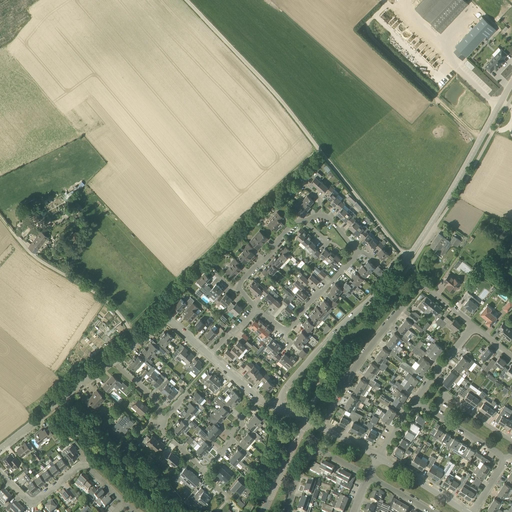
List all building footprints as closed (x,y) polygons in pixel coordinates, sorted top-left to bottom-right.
[(441,33),(444,29),(468,3),(464,0),(423,0),(415,9),(441,33)] [(494,27),(490,24),(483,17),(455,46),(457,48),(454,52),(463,60),(466,56),(466,57),(494,27)] [(496,71),(506,61),(504,59),(507,55),(501,49),(498,53),(489,63),(485,67),(491,73),(494,69),(496,71)] [(318,179),(316,177),(313,179),(311,177),(307,182),(312,187),(314,184),(316,186),(320,181),(322,179),(320,177),(318,179)] [(328,187),(320,181),(316,186),(321,190),(322,189),(325,191),(325,190),(328,192),(332,187),(330,185),(328,187)] [(337,196),(338,195),(333,191),(335,189),(332,187),(328,192),(330,194),(327,197),(332,201),(336,196),(337,196)] [(70,192),(68,194),(64,197),(67,201),(71,197),(73,195),(70,192)] [(314,201),(307,195),(303,200),(304,201),(310,205),(314,201)] [(343,203),(340,201),(341,200),(337,196),(336,196),(332,201),(331,202),(335,206),(336,206),(338,208),(343,203)] [(304,201),(300,205),(302,206),(307,211),(311,206),(310,205),(304,201)] [(342,218),(347,211),(343,207),(345,205),(343,203),(338,208),(340,210),(337,213),(342,218)] [(302,206),(300,205),(299,204),(295,208),(293,211),(298,216),(300,213),(304,217),(308,212),(307,211),(302,206)] [(36,223),(43,217),(38,211),(31,216),(36,223)] [(349,223),(354,218),(351,216),(352,215),(347,211),(342,218),(346,222),(347,221),(349,223)] [(280,227),(279,226),(282,222),(280,221),(283,217),(277,212),(269,220),(271,222),(268,225),(271,228),(273,227),(277,231),(280,227)] [(354,231),(360,225),(355,221),(356,220),(354,218),(349,223),(351,225),(349,227),(354,231)] [(363,227),(360,225),(354,231),(358,235),(359,234),(362,236),(366,231),(369,228),(366,226),(364,227),(363,227)] [(306,236),(304,235),(307,232),(301,227),(296,232),(299,234),(297,237),(301,241),(306,236)] [(367,245),(372,239),(373,238),(366,231),(362,236),(364,238),(362,241),(367,245)] [(29,247),(34,252),(47,237),(45,235),(41,232),(29,247)] [(265,243),(268,239),(260,232),(251,242),(258,248),(264,242),(265,243)] [(306,246),(311,240),(309,239),(311,237),(308,234),(306,236),(301,241),(306,246)] [(439,234),(430,246),(440,253),(441,252),(444,247),(448,249),(452,243),(458,247),(461,241),(454,236),(450,242),(445,238),(439,234)] [(377,243),(372,239),(367,245),(366,246),(371,251),(375,246),(377,248),(382,243),(379,241),(377,243)] [(314,257),(318,251),(316,249),(317,249),(314,247),(316,245),(311,240),(306,246),(313,252),(311,255),(314,257)] [(386,247),(383,245),(382,243),(377,248),(380,250),(377,253),(385,260),(389,254),(384,249),(386,247)] [(246,263),(254,254),(251,251),(253,248),(248,244),(243,249),(245,250),(239,257),(243,260),(246,263)] [(286,254),(288,252),(283,248),(278,253),(280,256),(279,257),(284,261),(288,257),(286,254)] [(330,252),(329,252),(325,248),(321,253),(318,251),(314,257),(316,259),(319,255),(324,259),(325,258),(330,252)] [(329,262),(330,261),(335,255),(330,251),(329,252),(330,252),(325,258),(329,262)] [(335,265),(341,258),(336,254),(335,255),(330,261),(334,264),(332,266),(334,267),(335,265)] [(277,259),(275,257),(270,262),(275,266),(277,264),(279,266),(284,262),(284,261),(279,257),(277,259)] [(233,278),(239,271),(239,270),(241,268),(238,266),(240,263),(236,259),(235,258),(230,264),(231,265),(226,271),(233,278)] [(376,268),(375,267),(368,261),(364,266),(370,271),(371,272),(373,270),(376,273),(378,270),(381,273),(382,272),(383,270),(378,266),(376,268)] [(264,269),(268,273),(274,279),(277,276),(274,273),(277,269),(275,266),(270,262),(267,265),(270,268),(268,269),(266,267),(264,269)] [(370,271),(364,266),(363,265),(358,270),(361,272),(359,274),(363,278),(370,271)] [(322,270),(321,271),(317,275),(315,277),(312,274),(307,278),(315,285),(317,282),(318,283),(326,274),(322,270)] [(357,285),(363,278),(359,274),(355,271),(351,276),(355,279),(353,282),(357,285)] [(203,293),(209,287),(207,284),(209,282),(208,281),(210,278),(205,273),(198,281),(203,286),(199,289),(195,293),(200,297),(203,293)] [(315,285),(307,278),(302,273),(297,278),(305,285),(307,282),(313,287),(315,285)] [(453,278),(449,275),(444,281),(449,284),(447,287),(453,292),(455,289),(456,290),(459,286),(458,286),(461,283),(454,277),(453,278)] [(306,294),(309,292),(303,287),(305,285),(297,278),(293,283),(297,286),(299,288),(306,294)] [(253,291),(257,286),(259,284),(255,279),(248,286),(253,291)] [(348,283),(347,281),(343,285),(348,290),(351,292),(354,288),(358,291),(360,288),(357,285),(353,282),(351,280),(348,283)] [(341,288),(335,283),(331,288),(332,289),(339,295),(338,294),(342,290),(345,292),(348,290),(343,285),(341,288)] [(222,289),(216,284),(212,289),(209,287),(203,293),(209,298),(213,293),(216,296),(218,293),(220,294),(224,289),(222,288),(222,289)] [(265,286),(262,290),(257,286),(253,291),(251,293),(256,297),(261,291),(264,293),(268,289),(265,286)] [(299,288),(297,286),(292,290),(299,296),(296,298),(301,303),(305,298),(304,297),(306,294),(299,288)] [(276,299),(279,295),(269,287),(268,289),(264,293),(266,295),(264,297),(271,304),(269,306),(276,299)] [(335,305),(337,302),(335,300),(339,295),(332,289),(327,294),(333,299),(331,301),(335,305)] [(473,312),(478,305),(471,300),(473,297),(467,292),(463,297),(467,301),(464,305),(473,312)] [(232,299),(226,293),(223,297),(220,295),(215,301),(219,305),(223,309),(232,299)] [(287,295),(281,302),(284,304),(290,297),(288,295),(287,295)] [(292,295),(290,297),(284,304),(286,306),(281,312),(286,316),(292,309),(288,305),(291,301),(294,297),(292,295)] [(429,308),(434,302),(427,296),(418,307),(424,312),(424,311),(428,307),(429,308)] [(184,307),(186,309),(192,302),(194,300),(191,297),(185,303),(181,299),(176,304),(177,304),(175,307),(180,312),(184,307)] [(274,310),(281,303),(276,299),(269,306),(274,310)] [(329,303),(324,299),(320,305),(322,307),(323,307),(327,311),(331,306),(333,307),(335,305),(331,301),(329,303)] [(192,302),(186,309),(187,309),(186,310),(188,311),(185,315),(185,316),(191,321),(197,313),(195,311),(198,308),(193,303),(192,302)] [(428,307),(424,311),(427,315),(431,310),(437,315),(442,309),(434,302),(429,308),(428,307)] [(242,308),(237,303),(234,305),(232,303),(227,308),(235,315),(242,308)] [(490,326),(497,317),(490,311),(492,309),(487,305),(480,314),(488,320),(485,322),(490,326)] [(323,307),(322,307),(320,310),(317,306),(313,311),(321,318),(327,311),(323,307)] [(321,318),(313,311),(309,315),(312,318),(310,321),(314,325),(315,325),(321,318)] [(415,322),(416,320),(418,318),(420,316),(415,312),(412,312),(408,316),(415,322)] [(312,331),(310,329),(314,325),(310,321),(307,318),(303,323),(307,327),(305,330),(310,334),(312,331)] [(446,322),(443,320),(439,325),(442,328),(445,324),(452,330),(451,331),(454,333),(457,329),(457,330),(461,325),(454,319),(453,321),(449,318),(446,322)] [(212,322),(208,319),(206,321),(204,320),(203,322),(200,319),(195,325),(200,330),(202,328),(205,330),(212,322)] [(408,329),(412,323),(406,319),(402,324),(408,329)] [(254,331),(256,329),(260,324),(262,322),(260,320),(258,322),(255,320),(249,327),(254,331)] [(260,333),(267,326),(268,325),(266,323),(265,324),(262,322),(260,324),(256,329),(260,333)] [(421,332),(423,329),(422,329),(416,323),(415,322),(413,325),(421,332)] [(511,333),(509,331),(510,330),(505,326),(506,325),(503,323),(499,328),(502,330),(499,333),(502,336),(503,335),(509,341),(511,339),(511,338),(511,333)] [(403,336),(408,340),(409,338),(407,336),(411,331),(408,329),(402,324),(398,329),(404,334),(404,333),(405,334),(403,336)] [(267,326),(260,333),(256,338),(259,340),(261,337),(263,340),(272,330),(267,326)] [(224,330),(220,327),(219,329),(217,327),(214,331),(212,328),(206,335),(211,339),(216,334),(219,336),(224,330)] [(311,335),(310,334),(305,330),(303,332),(302,331),(297,336),(298,337),(305,342),(309,337),(310,339),(312,336),(311,335)] [(173,337),(167,332),(166,334),(164,332),(161,335),(168,342),(173,337)] [(396,343),(401,338),(394,333),(390,338),(396,343)] [(436,344),(434,342),(436,340),(430,334),(427,338),(432,342),(431,343),(432,343),(430,346),(432,348),(432,349),(438,354),(442,349),(436,343),(436,344)] [(165,351),(167,349),(164,347),(168,342),(161,335),(158,338),(160,340),(159,341),(159,342),(157,345),(165,351)] [(407,340),(408,340),(403,336),(401,339),(410,346),(411,345),(412,344),(409,341),(407,340)] [(301,348),(306,343),(305,342),(298,337),(294,342),(301,348)] [(267,344),(265,342),(261,347),(256,352),(259,354),(263,349),(264,348),(269,352),(271,350),(277,343),(272,338),(267,344)] [(393,348),(391,351),(396,354),(398,352),(395,350),(399,345),(396,343),(390,338),(386,343),(392,348),(393,348)] [(234,346),(242,352),(246,347),(248,349),(248,350),(251,347),(246,343),(244,345),(239,341),(234,346)] [(154,346),(151,342),(148,346),(149,347),(148,349),(154,354),(158,349),(163,354),(165,351),(157,345),(156,343),(154,346)] [(275,360),(279,355),(277,353),(282,347),(277,343),(271,350),(269,352),(274,356),(272,358),(275,360)] [(184,347),(182,345),(178,350),(174,354),(171,357),(173,359),(175,357),(180,361),(182,359),(187,353),(186,352),(187,350),(184,347)] [(414,348),(424,355),(426,353),(416,345),(415,346),(414,348)] [(242,352),(234,346),(232,348),(231,347),(229,349),(228,348),(235,355),(237,357),(242,352)] [(488,358),(494,352),(488,347),(481,356),(486,360),(488,358)] [(231,360),(235,355),(228,348),(224,353),(231,360)] [(387,360),(385,358),(389,352),(383,348),(379,353),(387,360)] [(422,357),(424,355),(414,348),(412,351),(413,352),(417,354),(421,357),(417,362),(420,364),(426,369),(430,364),(424,359),(424,358),(422,357)] [(152,361),(149,359),(154,354),(148,349),(147,350),(145,349),(142,352),(145,354),(143,357),(146,359),(150,363),(152,361)] [(434,359),(438,354),(432,349),(428,354),(434,359)] [(404,361),(396,354),(391,351),(390,353),(402,363),(404,361)] [(194,356),(190,353),(189,355),(187,353),(182,359),(187,363),(184,366),(186,368),(186,369),(195,359),(191,364),(188,362),(194,356)] [(290,358),(285,353),(282,357),(279,355),(275,360),(277,362),(279,361),(283,365),(285,363),(285,362),(290,358)] [(382,363),(380,366),(385,369),(386,367),(388,365),(385,363),(387,360),(379,353),(375,358),(381,363),(382,363)] [(288,369),(290,367),(296,360),(292,355),(290,358),(285,362),(285,363),(283,365),(288,369)] [(474,362),(466,355),(464,357),(463,356),(459,361),(469,369),(474,362)] [(143,361),(138,357),(138,356),(136,358),(134,356),(132,359),(139,366),(143,361)] [(492,360),(487,365),(484,369),(487,372),(492,366),(495,369),(498,365),(501,368),(506,362),(500,357),(495,362),(492,360)] [(135,371),(135,370),(139,366),(132,359),(129,362),(131,364),(129,366),(135,371)] [(151,368),(153,366),(150,363),(146,359),(144,362),(151,368)] [(197,361),(195,359),(186,369),(189,372),(192,368),(196,371),(195,373),(197,374),(200,370),(199,369),(201,366),(200,364),(201,362),(198,360),(197,361)] [(249,361),(246,365),(245,365),(245,366),(250,370),(248,372),(252,376),(258,371),(259,369),(249,361)] [(406,362),(404,361),(402,363),(412,371),(414,368),(406,362)] [(469,369),(459,361),(455,366),(456,367),(454,369),(462,375),(463,373),(461,371),(463,368),(467,371),(469,369)] [(379,368),(378,368),(378,367),(371,363),(368,368),(377,374),(380,369),(383,371),(385,369),(380,366),(379,368)] [(410,373),(412,371),(402,363),(400,366),(410,373)] [(422,374),(426,369),(420,364),(416,369),(422,374)] [(158,376),(160,373),(153,366),(151,368),(148,372),(146,374),(149,376),(146,379),(149,382),(151,380),(153,381),(158,376)] [(511,366),(508,369),(506,367),(499,375),(503,378),(505,375),(507,377),(509,374),(511,376),(511,366)] [(370,381),(375,384),(376,382),(373,380),(377,374),(368,368),(364,374),(371,379),(370,381)] [(462,375),(454,369),(452,372),(451,371),(447,376),(453,381),(456,383),(462,376),(461,375),(462,375)] [(262,375),(258,371),(252,376),(252,377),(251,378),(256,382),(261,378),(263,380),(267,375),(264,373),(262,375)] [(218,377),(214,374),(213,376),(211,374),(209,377),(207,375),(201,381),(208,387),(211,384),(211,385),(218,377)] [(270,391),(275,386),(268,379),(270,377),(267,375),(263,380),(266,382),(263,384),(270,391)] [(408,380),(415,385),(418,380),(412,375),(408,380)] [(165,377),(162,380),(158,376),(153,381),(154,383),(152,385),(155,387),(161,381),(163,383),(160,386),(161,387),(167,379),(165,377)] [(449,390),(452,387),(449,385),(453,381),(447,376),(443,381),(445,382),(443,385),(449,390)] [(110,378),(103,387),(108,392),(115,384),(123,391),(127,386),(123,382),(121,384),(113,377),(111,379),(110,378)] [(220,387),(219,386),(218,386),(220,384),(221,383),(219,381),(221,380),(218,377),(211,385),(216,389),(213,391),(215,394),(222,386),(220,387)] [(368,383),(367,383),(367,382),(361,378),(357,384),(367,390),(370,385),(377,389),(379,387),(378,386),(375,384),(370,381),(368,383)] [(167,394),(172,388),(167,384),(169,381),(167,379),(161,387),(163,388),(160,391),(163,394),(165,392),(167,394)] [(415,385),(408,380),(406,383),(404,385),(411,390),(415,385)] [(367,390),(357,384),(354,390),(360,394),(361,394),(360,397),(365,400),(368,401),(369,398),(364,395),(367,390)] [(398,390),(400,388),(395,384),(393,386),(396,388),(394,391),(395,391),(393,394),(396,396),(403,401),(407,396),(402,393),(400,391),(398,390)] [(476,392),(469,386),(466,390),(462,396),(464,398),(469,401),(476,392)] [(174,399),(181,391),(183,389),(181,387),(176,392),(172,388),(167,394),(168,395),(166,397),(170,400),(172,397),(174,399)] [(463,387),(458,393),(462,396),(466,390),(463,387)] [(104,399),(100,396),(102,394),(97,390),(89,398),(88,397),(84,402),(88,405),(90,403),(96,408),(104,399)] [(238,404),(241,401),(239,399),(240,397),(233,390),(229,395),(230,397),(238,404)] [(202,409),(204,407),(199,403),(204,398),(196,391),(193,395),(195,396),(194,398),(192,400),(195,403),(202,409)] [(484,397),(486,394),(482,391),(479,395),(476,393),(477,392),(476,392),(469,401),(475,405),(476,404),(478,406),(484,397)] [(358,399),(358,398),(351,394),(348,400),(354,404),(356,401),(360,403),(361,401),(364,402),(365,400),(360,397),(358,399)] [(380,394),(378,396),(389,403),(391,401),(384,396),(381,394),(380,394)] [(389,403),(378,396),(377,399),(386,405),(387,406),(389,403)] [(400,407),(403,401),(396,396),(393,402),(400,407)] [(220,409),(218,411),(224,416),(225,414),(227,416),(230,413),(225,409),(227,407),(221,401),(216,397),(214,400),(220,405),(220,406),(219,408),(220,409)] [(238,404),(230,397),(226,402),(223,399),(221,401),(227,407),(229,404),(232,407),(233,405),(235,407),(238,404)] [(485,412),(491,403),(484,397),(478,406),(480,407),(479,409),(485,412)] [(141,415),(148,407),(138,399),(132,406),(137,411),(137,412),(141,415)] [(351,410),(354,404),(348,400),(344,406),(351,410)] [(496,403),(496,402),(493,400),(492,403),(491,403),(485,412),(490,416),(491,415),(493,417),(497,412),(494,410),(498,404),(496,403)] [(193,405),(190,403),(187,406),(189,407),(187,409),(193,414),(197,409),(200,412),(202,410),(202,409),(195,403),(193,405)] [(389,407),(385,413),(392,417),(396,412),(389,407)] [(184,419),(187,421),(189,419),(193,414),(187,409),(186,411),(184,409),(181,412),(186,417),(184,419)] [(504,425),(508,419),(510,414),(503,409),(496,420),(504,425)] [(224,416),(218,411),(214,416),(211,413),(209,416),(211,417),(215,421),(216,422),(218,420),(221,423),(224,419),(222,418),(224,416)] [(354,415),(351,413),(349,416),(344,413),(339,423),(345,426),(349,419),(348,419),(349,418),(352,420),(354,415)] [(389,423),(392,417),(385,413),(382,418),(389,423)] [(266,420),(259,414),(257,416),(255,414),(251,419),(257,425),(257,424),(260,427),(262,425),(259,422),(261,420),(264,422),(266,420)] [(422,428),(425,423),(423,422),(425,419),(419,414),(415,419),(417,420),(415,423),(420,426),(422,428)] [(134,423),(125,415),(122,418),(122,417),(112,428),(118,434),(121,431),(124,434),(127,430),(127,429),(128,429),(128,428),(129,426),(130,427),(134,423)] [(356,432),(359,425),(356,423),(359,417),(357,416),(356,415),(354,415),(352,420),(354,421),(353,422),(350,429),(356,432)] [(187,421),(184,419),(182,421),(181,420),(180,422),(178,420),(175,423),(183,430),(187,425),(190,428),(192,425),(187,421)] [(246,424),(253,429),(257,425),(251,419),(246,424)] [(366,427),(368,428),(372,421),(371,420),(369,422),(368,422),(367,424),(364,423),(362,427),(359,425),(356,432),(362,435),(365,428),(366,427)] [(376,423),(372,421),(368,428),(371,430),(370,431),(367,437),(373,441),(376,434),(377,431),(372,428),(374,425),(375,425),(376,423)] [(416,436),(420,430),(418,429),(420,426),(415,423),(413,422),(410,427),(412,428),(410,431),(414,434),(416,436)] [(179,435),(183,430),(175,423),(172,426),(174,428),(173,430),(179,435)] [(222,431),(214,425),(212,427),(209,424),(207,427),(210,429),(216,434),(217,433),(219,435),(222,431)] [(437,430),(434,427),(434,426),(429,434),(435,437),(438,439),(442,432),(443,431),(438,428),(437,430)] [(204,431),(201,428),(198,431),(201,434),(209,441),(211,438),(214,441),(216,438),(215,436),(216,434),(210,429),(207,427),(204,431)] [(53,434),(49,428),(46,431),(45,429),(41,432),(40,431),(34,435),(36,439),(35,440),(39,444),(46,439),(46,440),(53,434)] [(257,433),(256,432),(254,430),(250,435),(248,433),(243,438),(250,443),(254,438),(257,441),(261,436),(257,433)] [(414,438),(413,437),(414,434),(410,431),(408,430),(405,435),(407,436),(405,439),(403,438),(411,443),(414,438)] [(438,439),(443,442),(444,440),(447,442),(450,437),(451,436),(446,433),(445,435),(442,432),(438,439)] [(208,452),(210,449),(208,447),(210,446),(207,443),(209,441),(201,434),(199,436),(202,438),(204,441),(200,445),(208,452)] [(150,438),(147,435),(140,443),(144,446),(146,443),(155,450),(157,448),(159,450),(164,445),(160,442),(159,443),(157,441),(152,436),(150,438)] [(452,446),(455,447),(459,441),(454,438),(453,440),(450,437),(447,442),(446,444),(451,447),(452,446)] [(245,448),(250,443),(243,438),(239,442),(245,448)] [(411,443),(403,438),(402,440),(401,439),(399,442),(400,442),(400,443),(399,445),(398,445),(398,446),(406,452),(409,454),(411,451),(407,449),(411,443)] [(463,452),(466,448),(467,446),(462,443),(458,441),(459,441),(455,447),(453,449),(459,452),(460,451),(463,452)] [(22,457),(31,450),(25,443),(21,445),(22,446),(17,451),(22,457)] [(77,457),(74,453),(77,451),(72,445),(62,453),(64,456),(65,455),(68,458),(67,459),(70,463),(72,461),(73,461),(75,460),(74,459),(77,457)] [(205,455),(208,452),(200,445),(196,450),(201,455),(203,454),(205,455)] [(401,460),(404,454),(406,452),(398,446),(395,451),(396,451),(396,452),(394,455),(393,455),(401,460)] [(463,452),(462,454),(466,457),(467,455),(471,457),(473,454),(475,455),(477,452),(478,451),(476,450),(475,451),(470,448),(469,450),(466,448),(463,452)] [(251,453),(246,449),(244,451),(242,449),(240,451),(238,449),(233,454),(239,459),(244,455),(247,457),(251,453)] [(35,462),(41,457),(36,451),(33,454),(35,457),(32,459),(35,462)] [(169,455),(165,452),(161,457),(167,462),(168,461),(174,467),(180,459),(177,456),(176,457),(174,455),(171,453),(169,455)] [(487,462),(489,460),(477,452),(475,455),(482,459),(481,461),(477,466),(487,472),(490,467),(487,465),(489,463),(487,462)] [(239,459),(233,454),(229,459),(231,461),(229,463),(233,466),(236,469),(238,467),(240,469),(242,466),(243,466),(245,464),(239,459)] [(12,459),(9,455),(3,460),(5,463),(3,465),(6,468),(12,464),(15,468),(20,463),(15,457),(12,459)] [(417,466),(421,459),(416,455),(411,462),(417,466)] [(434,457),(432,456),(431,455),(428,460),(423,456),(421,459),(417,466),(423,469),(425,465),(428,466),(434,457)] [(433,476),(437,469),(432,466),(436,459),(434,457),(428,466),(430,468),(427,472),(433,476)] [(67,465),(61,458),(59,460),(57,458),(54,461),(58,466),(59,465),(62,469),(67,465)] [(58,466),(54,461),(52,462),(52,461),(49,463),(50,464),(46,466),(51,472),(52,471),(55,475),(60,471),(57,467),(58,466)] [(325,473),(328,466),(322,463),(320,467),(317,465),(315,470),(311,468),(310,470),(319,475),(321,472),(324,474),(325,473)] [(51,472),(46,466),(45,467),(45,468),(43,470),(42,469),(39,472),(43,478),(44,477),(47,480),(52,477),(49,473),(51,472)] [(331,481),(334,475),(331,474),(334,469),(328,466),(325,473),(328,475),(326,479),(331,481)] [(483,478),(487,472),(477,466),(474,472),(483,478)] [(224,483),(227,479),(231,475),(221,467),(216,474),(222,479),(220,480),(224,483)] [(449,486),(453,479),(450,477),(452,475),(449,473),(452,468),(449,467),(446,472),(449,474),(443,482),(449,486)] [(185,468),(175,478),(179,482),(182,479),(192,488),(200,480),(189,470),(189,471),(185,468)] [(437,469),(433,476),(438,479),(443,472),(437,469)] [(22,479),(24,477),(24,476),(26,474),(24,471),(17,477),(19,479),(21,478),(22,479)] [(40,486),(45,482),(42,479),(43,478),(39,472),(38,473),(39,475),(36,477),(35,475),(32,478),(36,483),(37,482),(40,486)] [(341,481),(345,474),(339,472),(336,477),(334,475),(331,481),(336,484),(338,480),(341,481)] [(350,491),(352,485),(348,483),(351,478),(345,474),(341,481),(341,482),(339,486),(350,491)] [(466,475),(467,475),(466,474),(465,474),(464,474),(463,475),(460,480),(455,476),(453,479),(449,486),(454,489),(456,486),(459,487),(463,480),(466,475)] [(88,482),(86,480),(87,478),(84,475),(77,481),(83,487),(84,486),(88,491),(93,486),(88,481),(88,482)] [(36,483),(32,478),(30,479),(30,478),(27,480),(28,481),(24,484),(26,486),(27,485),(33,492),(38,488),(35,484),(36,483)] [(245,486),(241,483),(241,482),(238,479),(230,488),(233,492),(235,490),(240,495),(243,492),(246,495),(251,490),(246,485),(245,486)] [(319,488),(321,482),(314,480),(313,483),(308,481),(305,487),(313,490),(315,490),(316,487),(319,488)] [(465,496),(469,489),(470,486),(465,483),(466,482),(463,480),(459,487),(461,489),(459,492),(465,496)] [(511,483),(507,481),(506,483),(504,482),(501,488),(511,494),(511,492),(511,483)] [(204,506),(208,502),(207,502),(211,497),(205,492),(200,488),(201,488),(201,487),(192,497),(201,505),(202,504),(204,506)] [(314,500),(316,494),(312,493),(313,490),(305,487),(303,493),(309,495),(308,498),(314,500)] [(506,495),(509,497),(511,494),(501,488),(498,493),(499,494),(497,497),(502,500),(506,495)] [(474,492),(469,489),(465,496),(470,499),(472,496),(474,498),(477,494),(477,493),(478,492),(475,491),(474,492)] [(98,493),(94,490),(92,492),(89,495),(88,496),(93,501),(95,498),(97,501),(102,497),(104,495),(100,491),(98,493)] [(67,494),(65,491),(59,495),(65,502),(68,500),(70,502),(75,498),(76,500),(78,498),(73,491),(71,493),(70,492),(67,494)] [(390,509),(392,504),(392,503),(390,508),(383,505),(384,502),(381,501),(384,494),(383,494),(376,491),(375,495),(373,494),(370,501),(376,503),(375,506),(389,511),(390,508),(390,509)] [(338,504),(345,507),(347,501),(343,499),(345,497),(333,492),(332,494),(332,495),(340,498),(338,504)] [(7,502),(12,498),(8,494),(1,501),(0,501),(0,505),(2,507),(5,510),(10,505),(7,502)] [(107,498),(105,500),(102,497),(97,501),(95,503),(100,508),(102,505),(105,508),(111,502),(107,498)] [(502,500),(497,497),(496,499),(494,498),(491,504),(498,508),(501,502),(502,500)] [(312,505),(314,500),(308,498),(307,501),(301,499),(299,505),(311,509),(312,505)] [(43,511),(52,511),(56,509),(54,508),(57,505),(53,500),(50,502),(51,504),(45,508),(46,509),(43,511)] [(392,504),(390,509),(395,511),(399,511),(403,506),(396,502),(395,505),(392,504)] [(15,511),(20,507),(17,503),(12,507),(10,505),(5,510),(7,511),(15,511)]
